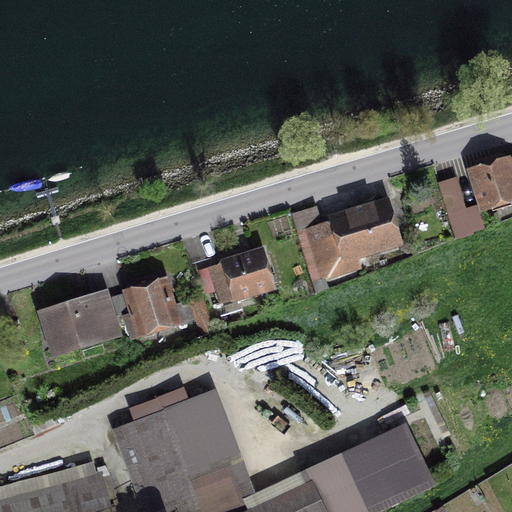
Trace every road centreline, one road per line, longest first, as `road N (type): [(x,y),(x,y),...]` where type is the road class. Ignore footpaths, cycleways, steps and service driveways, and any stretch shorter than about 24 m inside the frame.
road 1 (tertiary): [(0,283),(511,127)]
road 2 (track): [(0,460),(176,380),(247,357),(301,367),(349,411),(349,437),(329,449),(253,461)]
